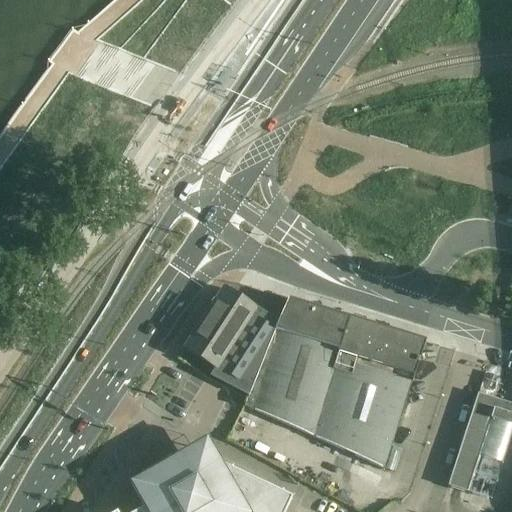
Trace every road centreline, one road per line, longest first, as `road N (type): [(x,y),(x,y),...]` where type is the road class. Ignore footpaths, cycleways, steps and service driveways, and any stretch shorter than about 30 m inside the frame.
road 1 (secondary): [(29,511),(224,212)]
road 2 (secondary): [(188,190),(0,477)]
road 3 (unclassified): [(511,344),(350,288),(224,212)]
road 4 (secondary): [(224,212),(363,0)]
road 5 (secondary): [(326,0),(188,190)]
